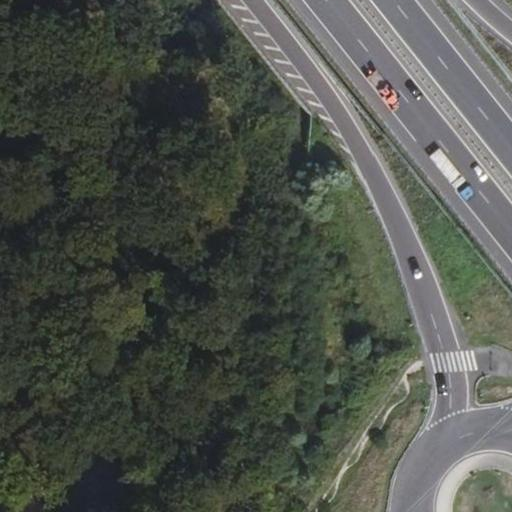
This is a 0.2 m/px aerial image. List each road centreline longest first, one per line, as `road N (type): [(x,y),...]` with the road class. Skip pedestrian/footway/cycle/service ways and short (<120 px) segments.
road 1 (primary): [(252,0),(350,132),(392,215),(447,362),(453,440)]
road 2 (trunk): [(327,0),(511,228)]
road 3 (trunk): [(511,149),(393,0)]
